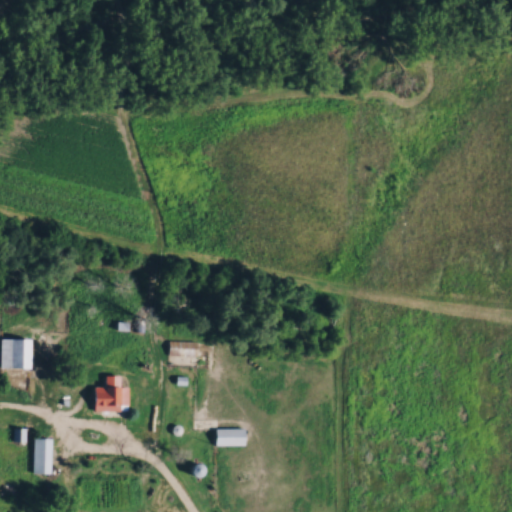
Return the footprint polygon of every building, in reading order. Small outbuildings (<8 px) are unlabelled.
[(1,367),(29,367),(29,338),(1,338),(1,367)] [(197,356),(197,341),(168,341),(168,356),(197,356)] [(128,385),(121,385),(121,375),(104,375),(104,387),(93,387),(93,411),(128,411),(128,385)] [(244,428),(215,428),(215,445),(244,445),(244,428)] [(32,474),(49,474),(49,437),(32,437),(32,474)]
